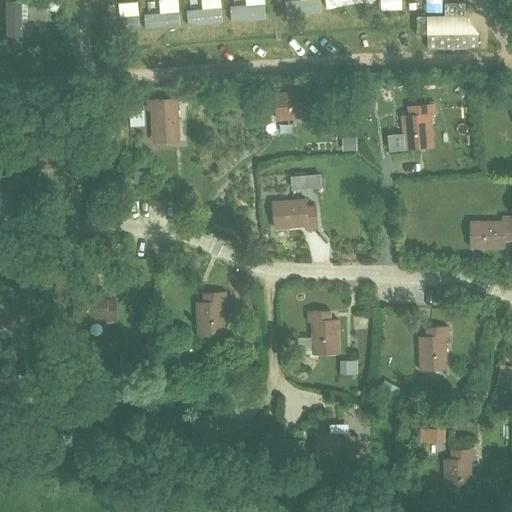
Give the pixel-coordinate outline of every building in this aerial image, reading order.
[(428,34),(428,49),(478,48),(478,34),(465,17),(465,4),(445,4),(445,16),(416,17),(416,34),(428,34)] [(318,109),(319,109),(317,85),(306,86),(307,91),(274,93),(276,116),(291,115),(291,119),(310,117),(309,108),(317,107),(318,109)] [(174,126),(178,126),(178,107),(168,107),(168,99),(170,99),(170,98),(146,99),(146,110),(151,110),(152,142),(175,141),(174,126)] [(429,115),(434,114),(433,103),(409,106),(409,107),(411,107),(412,115),(402,115),(404,135),(408,134),(409,149),(432,147),(429,115)] [(59,163),(73,162),(71,139),(39,142),(38,137),(28,139),(30,162),(31,162),(31,160),(39,160),(40,169),(59,167),(59,163)] [(307,230),(318,229),(316,205),(314,205),(315,207),(307,208),(306,198),(287,200),(287,204),(272,205),(274,228),(307,225),(307,230)] [(511,216),(503,216),(503,221),(471,221),(470,243),(485,244),(485,248),(504,248),(504,239),(511,238),(511,216)] [(223,302),(227,302),(227,291),(203,292),(203,293),(205,293),(205,301),(196,301),(197,321),(201,320),(201,335),(224,334),(223,302)] [(117,322),(116,299),(115,299),(115,300),(107,301),(106,292),(73,295),(74,317),(89,316),(89,320),(106,319),(107,322),(117,322)] [(334,338),(338,338),(338,319),(329,319),(328,311),(330,311),(330,310),(306,310),(307,321),(311,321),(312,353),(335,353),(334,338)] [(445,337),(450,336),(450,326),(426,326),(426,328),(428,328),(428,335),(419,336),(419,355),(423,355),(424,370),(446,369),(445,337)] [(90,436),(101,435),(98,411),(97,411),(97,413),(90,414),(89,404),(70,406),(70,410),(55,411),(57,434),(89,431),(90,436)] [(225,446),(236,446),(235,422),(234,422),(234,424),(226,424),(226,415),(206,415),(207,419),(192,420),(192,442),(225,441),(225,446)] [(349,464),(360,463),(359,439),(358,439),(358,441),(350,442),(350,432),(331,433),(331,437),(316,438),(317,460),(349,459),(349,464)] [(471,459),(475,459),(475,448),(451,449),(451,450),(453,450),(453,458),(444,458),(444,477),(448,477),(449,492),(471,491),(471,459)]
